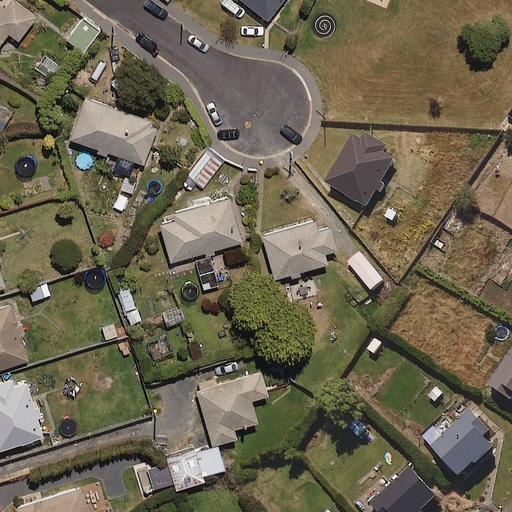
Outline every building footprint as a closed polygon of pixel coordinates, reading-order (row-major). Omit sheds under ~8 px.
[(8,0),(5,5),(0,1),(0,39),(8,30),(18,37),(37,12),(19,0),(8,0)] [(280,0),(245,0),(267,17),(280,0)] [(98,28),(82,15),(65,36),(82,49),(98,28)] [(158,120),(84,94),(69,136),(143,162),(158,120)] [(388,146),(370,135),(357,136),(329,184),(369,208),(397,160),(384,152),(388,146)] [(224,157),(207,145),(186,174),(203,186),(224,157)] [(242,238),(228,192),(172,209),(174,216),(159,220),(170,259),(242,238)] [(330,224),(317,227),(314,216),(260,231),(272,275),(327,260),(324,249),(336,246),(330,224)] [(385,281),(363,253),(350,263),(373,291),(385,281)] [(493,275),(481,269),(470,289),(482,295),(493,275)] [(46,278),(27,286),(32,300),(51,293),(46,278)] [(141,319),(128,285),(116,290),(129,323),(141,319)] [(0,365),(28,357),(11,303),(0,306),(0,365)] [(511,348),(483,390),(509,409),(511,404),(511,348)] [(212,442),(216,440),(236,434),(233,425),(257,418),(250,398),(268,392),(261,369),(195,391),(211,439),(212,442)] [(0,444),(42,433),(25,373),(0,379),(0,444)] [(501,443),(473,411),(434,446),(462,478),(501,443)] [(202,471),(225,465),(219,444),(197,450),(195,444),(165,452),(175,486),(204,478),(202,471)] [(426,511),(441,497),(410,467),(374,504),(382,511),(426,511)] [(17,511),(88,511),(81,485),(15,505),(17,511)]
